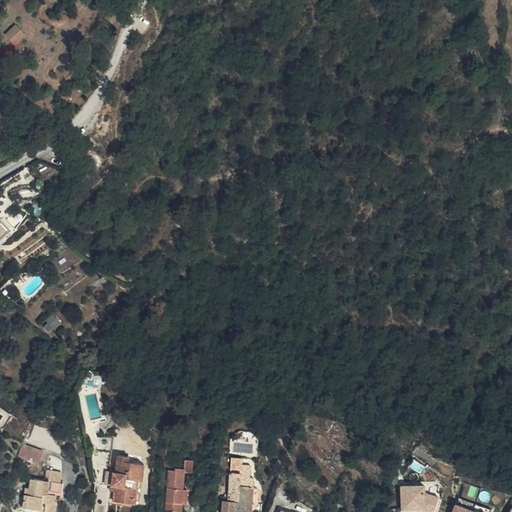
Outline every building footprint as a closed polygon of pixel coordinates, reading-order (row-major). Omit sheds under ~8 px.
[(17,24),(7,34),(17,43),(27,33),(17,24)] [(0,222),(3,226),(0,228),(0,236),(11,226),(0,214),(0,222)] [(19,456),(39,463),(45,450),(24,442),(19,456)] [(234,493),(231,493),(231,494),(228,494),(227,500),(224,499),(223,511),(237,511),(238,510),(248,511),(249,498),(252,498),(252,487),(256,487),(257,477),(253,476),(254,465),(245,465),(245,457),(234,456),(231,488),(235,488),(234,493)] [(110,480),(109,495),(112,495),(111,501),(111,511),(121,511),(121,504),(133,504),(135,487),(140,488),(141,473),(126,471),(126,464),(114,463),(113,480),(110,480)] [(183,511),(185,502),(186,488),(188,467),(180,466),(179,468),(179,469),(172,469),(169,508),(173,509),(173,511),(183,511)] [(28,485),(25,505),(41,508),(43,496),(49,497),(46,511),(57,511),(59,498),(56,497),(57,491),(64,493),(66,483),(60,482),(62,472),(49,470),(48,479),(32,477),(31,486),(28,485)] [(427,484),(403,485),(403,509),(423,508),(435,511),(440,496),(427,491),(427,484)] [(121,504),(121,511),(122,511),(136,511),(140,488),(135,487),(133,504),(121,504)] [(249,498),(248,511),(254,511),(256,487),(252,487),(252,498),(249,498)] [(481,511),(458,503),(454,511),(481,511)]
